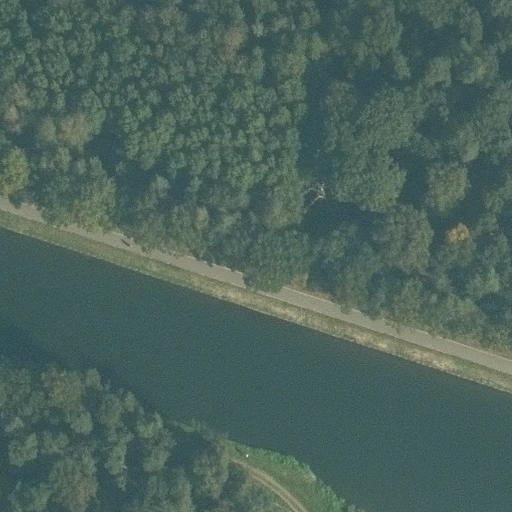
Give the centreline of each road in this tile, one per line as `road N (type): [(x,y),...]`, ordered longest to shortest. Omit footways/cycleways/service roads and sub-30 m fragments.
road 1 (track): [(511,340),(418,274),(359,252),(59,170),(0,163)]
road 2 (track): [(290,505),(262,475),(163,432),(0,380)]
